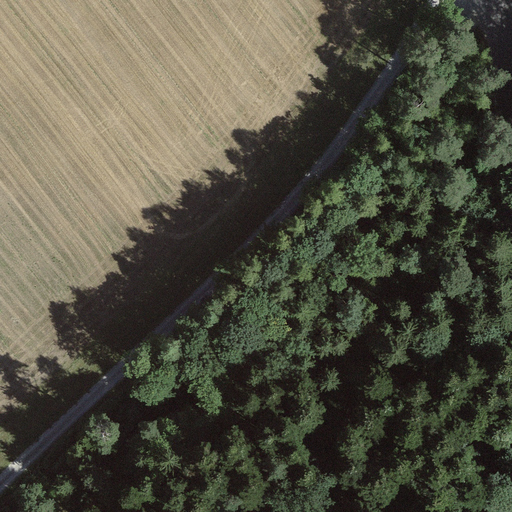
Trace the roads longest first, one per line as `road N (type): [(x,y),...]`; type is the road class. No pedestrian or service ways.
road 1 (track): [(0,457),(273,206),(444,0)]
road 2 (unclassified): [(493,0),(511,246)]
